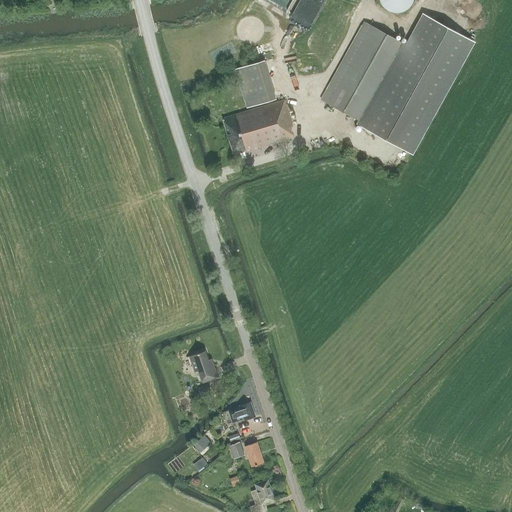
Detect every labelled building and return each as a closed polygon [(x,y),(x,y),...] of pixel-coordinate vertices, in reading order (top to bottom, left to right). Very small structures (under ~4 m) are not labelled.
[(262,0),(290,13),(296,0),(262,0)] [(337,32),(347,10),(346,0),(329,0),(319,26),(319,29),(329,32),(337,32)] [(379,0),(380,2),(381,3),(382,5),(383,6),(384,7),(386,9),(387,10),(389,11),(390,11),(392,12),(394,12),(395,13),(397,13),(399,13),(401,12),(402,12),(404,11),(405,10),(407,9),(408,8),(410,7),(411,6),(412,4),(413,3),(413,1),(413,0),(379,0)] [(359,121),(358,124),(411,153),(473,41),(425,15),(407,46),(364,22),(321,100),(359,121)] [(216,62),(239,53),(235,42),(212,52),(216,62)] [(235,69),(247,108),(276,99),(264,60),(235,69)] [(285,100),(272,104),(222,119),(233,153),(256,147),(257,148),(293,138),(290,128),(293,127),(285,100)] [(202,383),(218,378),(212,363),(209,364),(204,351),(189,357),(194,372),(198,371),(202,383)] [(205,386),(198,388),(200,394),(207,391),(205,386)] [(233,408),(227,410),(232,423),(243,419),(244,421),(245,420),(256,416),(252,402),(233,408)] [(240,439),(238,432),(228,436),(231,442),(240,439)] [(205,435),(193,445),(200,453),(211,443),(205,435)] [(240,442),(230,446),(235,458),(240,456),(239,454),(244,453),(240,442)] [(253,466),(264,462),(257,443),(246,446),(253,466)] [(237,475),(229,478),(232,486),(240,484),(237,475)] [(274,499),(267,479),(254,484),(256,489),(250,491),(255,504),(249,506),(251,511),(258,511),(264,510),(262,503),(274,499)] [(397,511),(404,501),(399,498),(392,511),(393,511),(397,511)]
